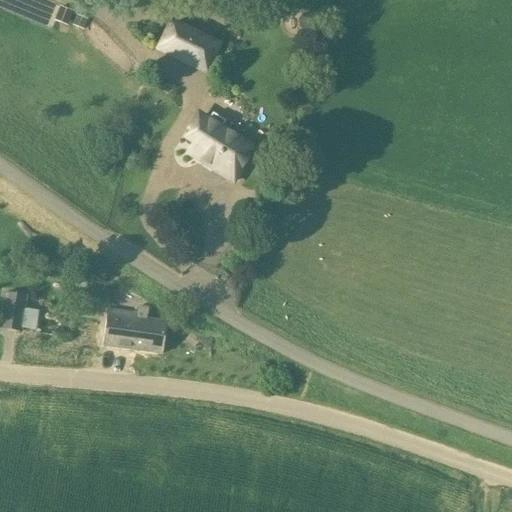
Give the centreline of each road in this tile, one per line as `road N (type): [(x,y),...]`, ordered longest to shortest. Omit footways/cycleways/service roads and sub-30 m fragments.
road 1 (unclassified): [(511,437),(328,372),(132,255),(0,162)]
road 2 (tertiary): [(511,479),(211,392),(0,373)]
